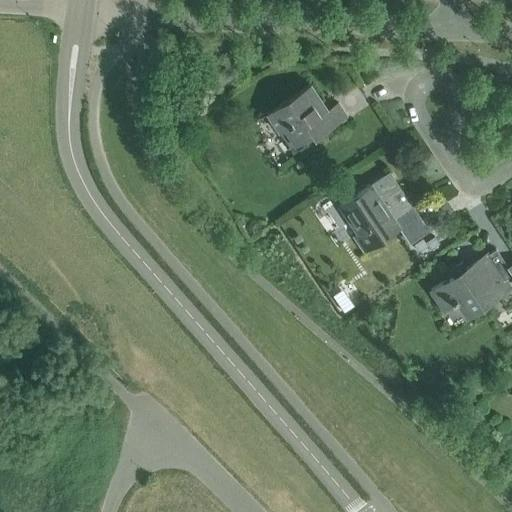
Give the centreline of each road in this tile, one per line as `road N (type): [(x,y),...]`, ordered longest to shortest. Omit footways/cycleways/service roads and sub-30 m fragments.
road 1 (unclassified): [(354,511),(89,193),(68,150),(65,103),(81,9)]
road 2 (residential): [(81,9),(448,29)]
road 3 (unclassified): [(247,511),(154,419)]
road 4 (residential): [(448,157),(414,110),(413,96),(435,79),(457,100)]
